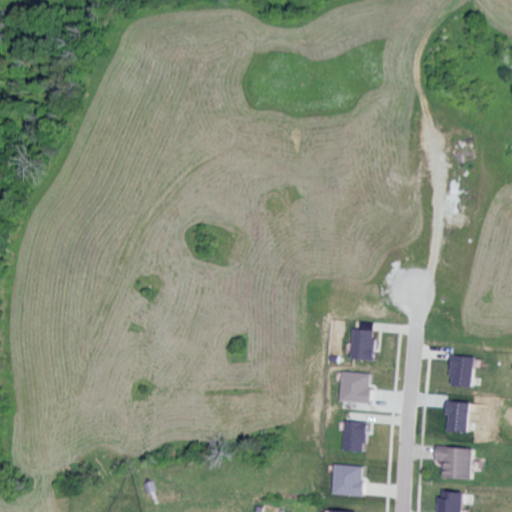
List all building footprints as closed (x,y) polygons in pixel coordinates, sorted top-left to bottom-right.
[(381,362),(381,332),(357,331),(356,361),(381,362)] [(455,387),(478,388),(479,369),(485,369),(486,359),(457,358),(455,387)] [(377,376),(346,373),(343,402),(374,405),(377,376)] [(370,453),(371,423),(349,423),(347,452),(370,453)] [(477,480),(477,471),(479,471),(479,449),(442,449),(442,463),(448,463),(447,480),(477,480)] [(336,496),(367,497),(368,467),(337,466),(336,496)] [(465,511),(468,495),(446,492),(443,511),(465,511)]
